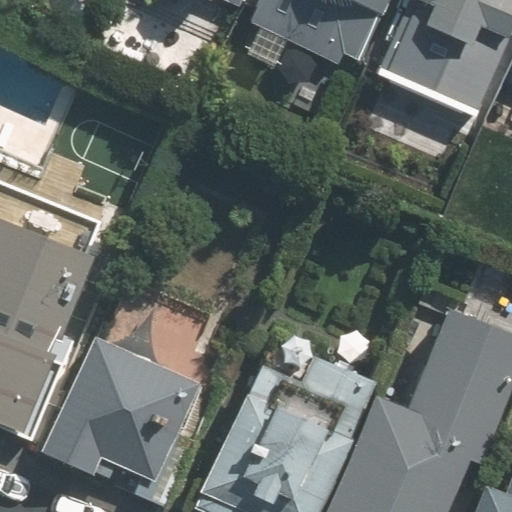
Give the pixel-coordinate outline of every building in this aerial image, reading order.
[(384,0),(252,0),(248,10),(333,51),(337,43),(352,49),(374,3),(381,7),(384,0)] [(508,28),(511,18),(511,0),(414,0),(385,66),(447,93),(480,16),(508,28)] [(0,22),(0,154),(37,171),(86,63),(0,22)] [(0,207),(0,421),(35,435),(76,332),(55,323),(87,242),(0,207)] [(411,395),(382,382),(323,511),(447,511),(511,366),(511,322),(454,297),(411,395)] [(101,328),(49,444),(100,468),(107,450),(161,475),(205,376),(101,328)] [(253,352),(189,494),(228,511),(309,511),(372,373),(309,346),(297,372),(253,352)] [(511,511),(511,439),(507,438),(491,478),(477,511),(511,511)]
